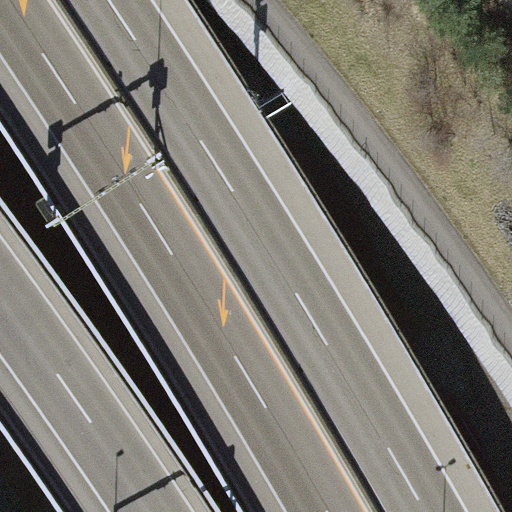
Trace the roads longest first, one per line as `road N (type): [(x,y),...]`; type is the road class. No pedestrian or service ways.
road 1 (motorway): [(5,0),(163,239),(326,511)]
road 2 (motorway): [(427,511),(114,0)]
road 3 (track): [(511,332),(261,0)]
road 4 (motorway): [(511,213),(350,0)]
road 5 (motorway): [(0,297),(149,511)]
